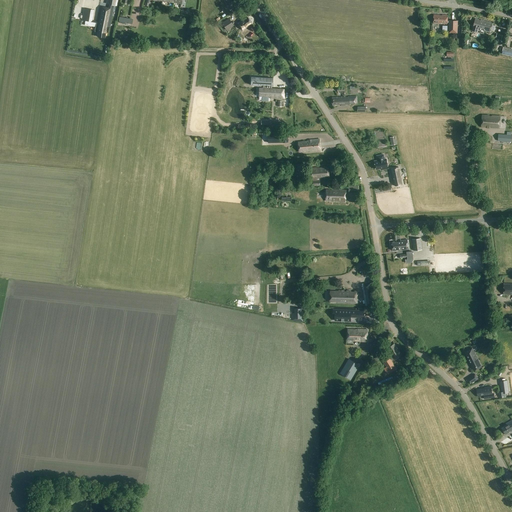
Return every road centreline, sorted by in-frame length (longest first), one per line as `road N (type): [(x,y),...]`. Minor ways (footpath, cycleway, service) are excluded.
road 1 (unclassified): [(511,484),(465,398),(395,329),(373,226)]
road 2 (unclassified): [(373,226),(363,171),(254,0)]
road 3 (unclassified): [(373,226),(511,218)]
